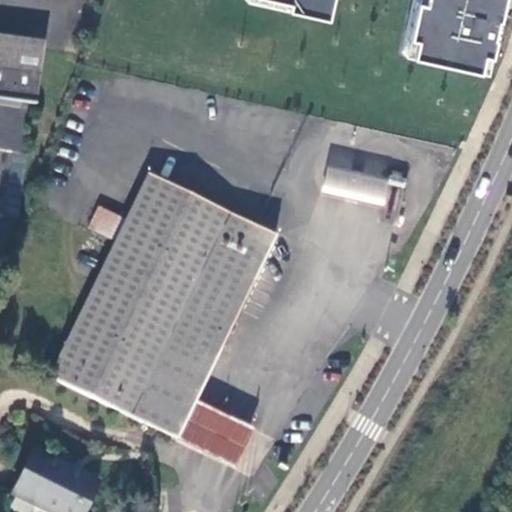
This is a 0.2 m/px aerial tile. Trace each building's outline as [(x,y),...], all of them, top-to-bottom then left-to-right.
[(337,0),(245,0),(246,0),(334,19),(337,0)] [(508,0),(417,0),(405,59),(492,78),(508,0)] [(0,217),(1,218),(12,152),(21,154),(28,104),(37,105),(45,43),(0,37),(0,217)] [(21,154),(12,152),(1,218),(13,220),(21,154)] [(385,185),(325,171),(320,195),(380,209),(385,185)] [(118,245),(55,385),(185,447),(206,406),(284,238),(150,175),(129,221),(101,208),(90,233),(118,245)] [(206,406),(185,447),(240,474),(261,433),(206,406)] [(33,452),(12,495),(45,511),(84,511),(97,486),(33,452)]
